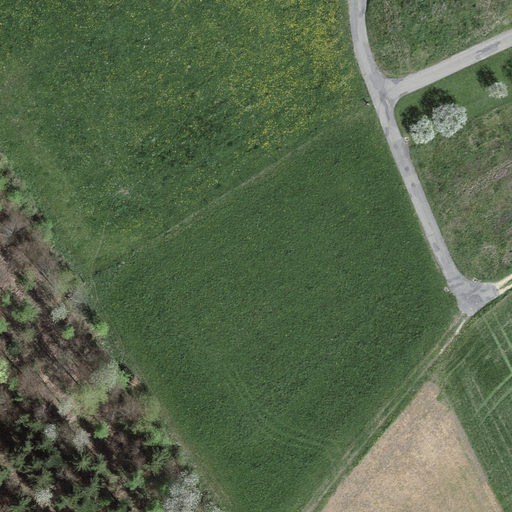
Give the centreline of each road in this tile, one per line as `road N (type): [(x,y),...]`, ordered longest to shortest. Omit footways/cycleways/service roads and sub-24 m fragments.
road 1 (residential): [(356,0),(367,65),(469,310)]
road 2 (track): [(511,281),(469,310),(308,511)]
